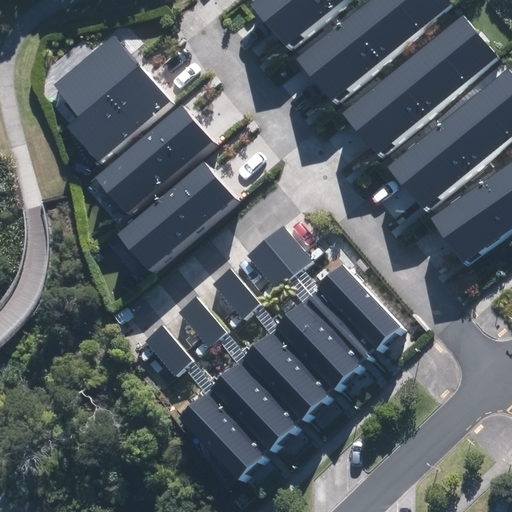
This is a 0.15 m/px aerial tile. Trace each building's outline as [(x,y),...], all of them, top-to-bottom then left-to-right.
[(357,0),(270,0),(261,8),(297,51),(357,0)] [(460,3),(456,0),(379,0),(307,61),(342,103),(460,3)] [(506,60),(468,17),(352,117),(389,160),(506,60)] [(122,37),(63,86),(92,120),(77,132),(106,166),(119,155),(179,104),(122,37)] [(511,143),(511,72),(397,169),(432,210),(511,143)] [(224,144),(194,108),(108,180),(139,216),(224,144)] [(246,200),(216,165),(130,236),(160,272),(246,200)] [(511,237),(511,169),(441,219),(473,264),(511,237)] [(319,262),(290,227),(251,260),(280,294),(319,262)] [(354,268),(321,299),(381,363),(414,332),(354,268)] [(267,304),(239,270),(220,286),(249,320),(267,304)] [(234,334),(203,297),(184,312),(216,349),(234,334)] [(317,302),(288,329),(348,393),(377,366),(317,302)] [(201,363),(170,327),(151,343),(181,379),(201,363)] [(284,333),(255,360),(314,424),(344,396),(284,333)] [(174,382),(147,352),(137,361),(164,392),(174,382)] [(251,366),(224,391),(282,451),(309,425),(251,366)] [(220,394),(193,419),(251,481),(278,456),(220,394)]
